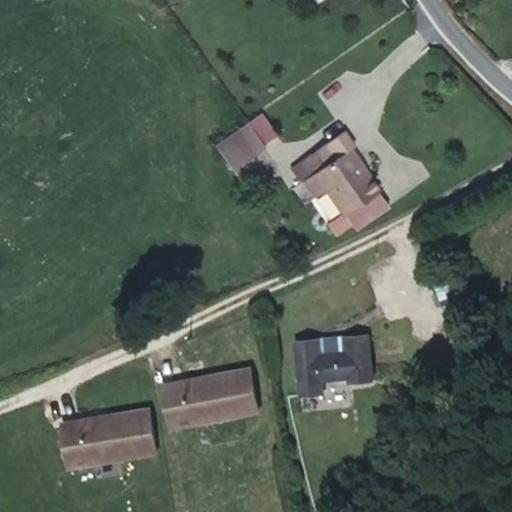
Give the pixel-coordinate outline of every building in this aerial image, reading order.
[(248,122),(215,146),(231,169),(264,146),(248,122)] [(345,214),(379,190),(368,176),(364,178),(345,151),(354,145),(343,130),(294,166),(315,196),(326,189),(343,213),(328,224),(335,236),(352,224),(345,214)] [(368,176),(349,148),(345,151),(364,178),(368,176)] [(379,190),(345,214),(356,229),(389,205),(379,190)] [(323,337),(300,339),(304,393),(327,391),(326,378),(353,376),(353,381),(376,379),(372,334),(350,335),(351,350),(324,353),(323,337)] [(164,382),(170,432),(262,420),(255,370),(164,382)] [(63,473),(161,458),(154,411),(56,425),(63,473)]
